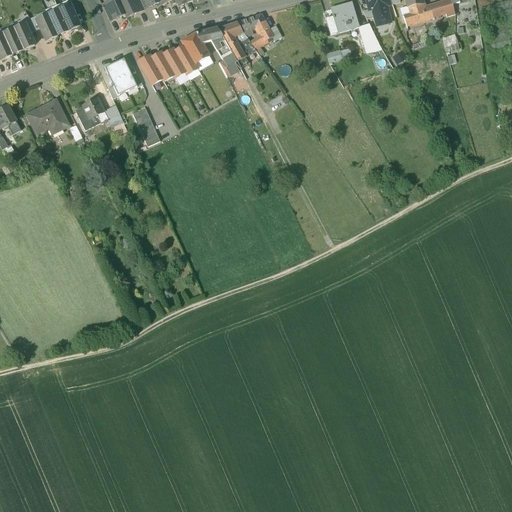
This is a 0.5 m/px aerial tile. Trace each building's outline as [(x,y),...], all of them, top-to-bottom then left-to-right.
[(126,15),(118,0),(105,0),(107,4),(114,19),(115,20),(125,16),(126,15)] [(118,0),(126,15),(125,16),(127,19),(138,13),(137,12),(132,1),(131,0),(118,0)] [(138,0),(133,0),(132,1),(137,12),(143,10),(138,0)] [(148,7),(144,0),(138,0),(143,10),(148,7)] [(144,0),(148,7),(149,8),(159,4),(160,3),(158,0),(144,0)] [(365,0),(368,11),(372,10),(374,19),(375,21),(389,18),(386,8),(390,7),(388,0),(365,0)] [(405,0),(407,9),(407,10),(421,6),(422,6),(420,0),(405,0)] [(79,13),(74,1),(68,4),(70,8),(70,7),(74,16),(79,13)] [(67,2),(57,7),(59,12),(70,8),(68,4),(67,2)] [(443,4),(429,9),(423,10),(421,6),(407,10),(407,9),(400,10),(406,27),(432,19),(445,15),(453,12),(452,6),(450,2),(449,2),(443,4)] [(493,48),(511,45),(511,3),(510,4),(511,7),(491,10),(493,17),(499,15),(500,20),(495,20),(496,25),(489,26),(493,48)] [(114,19),(107,4),(102,6),(109,22),(114,19)] [(351,4),(330,10),(332,17),(332,18),(325,20),(330,36),(338,34),(338,35),(358,29),(351,4)] [(74,16),(70,7),(70,8),(59,12),(59,13),(68,32),(67,32),(68,33),(79,28),(74,16)] [(374,19),(372,10),(368,11),(362,13),(367,21),(374,19)] [(68,32),(59,13),(59,12),(47,17),(47,18),(48,18),(57,37),(67,32),(68,32)] [(29,21),(27,16),(21,19),(24,27),(25,26),(29,35),(34,33),(29,21)] [(260,16),(237,24),(242,34),(245,39),(250,37),(248,31),(256,28),(260,35),(268,31),(260,16)] [(35,18),(29,21),(34,33),(40,30),(36,23),(37,23),(35,18)] [(57,37),(48,18),(47,18),(37,23),(36,23),(40,30),(46,43),(57,38),(57,37)] [(237,24),(218,31),(224,42),(231,54),(239,49),(237,46),(233,39),(242,34),(237,24)] [(29,35),(25,26),(24,27),(14,31),(14,32),(22,51),(22,52),(34,47),(29,35)] [(358,29),(363,45),(376,42),(369,26),(358,29)] [(275,27),(268,31),(272,39),(274,43),(282,39),(275,27)] [(218,31),(217,30),(195,35),(201,46),(210,43),(217,53),(222,50),(218,44),(224,42),(218,31)] [(22,51),(14,32),(14,31),(2,36),(2,37),(3,37),(11,56),(12,56),(22,51)] [(268,31),(260,35),(261,37),(265,45),(271,42),(270,40),(272,39),(268,31)] [(195,35),(182,43),(185,48),(195,66),(209,58),(201,46),(195,35)] [(457,45),(454,36),(442,40),(444,49),(445,49),(457,45)] [(0,37),(0,60),(1,62),(12,57),(12,56),(11,56),(3,37),(2,37),(0,37)] [(261,37),(255,41),(259,49),(265,45),(261,37)] [(246,40),(237,46),(239,49),(241,53),(242,54),(252,47),(250,44),(246,40)] [(259,49),(255,41),(250,44),(252,47),(256,53),(260,50),(259,49)] [(457,45),(445,49),(446,54),(459,50),(457,45)] [(185,48),(174,54),(186,74),(187,77),(198,71),(195,66),(185,48)] [(239,49),(231,54),(233,57),(241,53),(239,49)] [(173,51),(162,57),(174,78),(175,80),(186,74),(174,54),(173,51)] [(241,53),(233,57),(237,64),(240,70),(248,65),(242,54),(241,53)] [(338,53),(326,56),(328,64),(340,61),(338,53)] [(161,55),(150,61),(162,81),(164,83),(174,78),(162,57),(161,55)] [(233,57),(219,65),(223,72),(228,68),(237,64),(233,57)] [(150,61),(149,58),(139,64),(152,87),(162,81),(150,61)] [(124,61),(114,65),(127,93),(137,89),(132,79),(124,61)] [(118,98),(127,93),(114,65),(104,70),(113,88),(118,98)] [(232,76),(228,68),(223,72),(226,79),(232,76)] [(137,77),(132,79),(137,89),(142,87),(137,77)] [(118,99),(113,88),(108,90),(113,101),(118,99)] [(97,101),(82,108),(83,110),(89,121),(96,117),(100,125),(108,122),(108,121),(104,113),(97,101)] [(56,103),(27,117),(36,136),(55,126),(58,133),(68,128),(56,103)] [(115,108),(104,113),(108,121),(108,122),(110,126),(114,124),(114,125),(122,122),(119,116),(115,108)] [(8,109),(0,113),(0,131),(7,128),(12,137),(20,132),(8,109)] [(83,110),(75,114),(77,117),(80,115),(84,124),(89,121),(83,110)] [(146,112),(133,118),(148,150),(160,145),(146,112)] [(75,127),(69,130),(75,143),(82,140),(75,127)]
